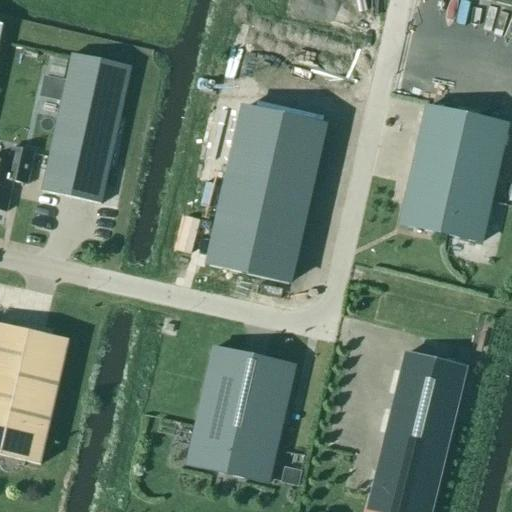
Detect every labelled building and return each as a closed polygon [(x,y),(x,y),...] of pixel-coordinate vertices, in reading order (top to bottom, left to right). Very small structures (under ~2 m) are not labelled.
[(101,206),(131,68),(72,55),(42,193),(101,206)] [(55,58),(53,57),(50,73),(49,76),(49,78),(51,78),(63,81),(67,60),(55,58)] [(251,108),(214,267),(293,285),(330,126),(251,108)] [(504,133),(426,116),(399,233),(477,251),(504,133)] [(0,163),(0,211),(6,213),(13,182),(27,186),(34,154),(12,149),(8,165),(0,163)] [(187,221),(177,259),(188,262),(198,224),(187,221)] [(0,456),(40,466),(68,342),(0,326),(0,456)] [(267,485),(294,366),(215,348),(188,467),(267,485)] [(371,511),(430,511),(466,368),(406,354),(368,511),(371,511)] [(301,486),(305,455),(281,452),(276,482),(301,486)]
